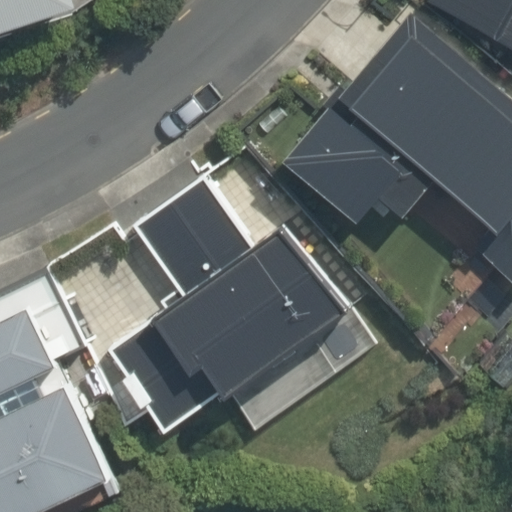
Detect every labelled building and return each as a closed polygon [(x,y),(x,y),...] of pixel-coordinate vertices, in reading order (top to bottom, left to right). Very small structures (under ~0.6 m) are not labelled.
[(0,0),(0,40),(95,0),(0,0)] [(511,0),(457,0),(511,32),(511,0)] [(511,87),(434,21),(309,168),(400,245),(430,210),(511,279),(511,87)] [(345,322),(289,243),(266,260),(212,184),(142,233),(196,309),(129,356),(185,435),(345,322)] [(0,410),(73,376),(65,358),(87,347),(50,267),(0,290),(0,410)] [(0,511),(66,511),(131,475),(81,387),(0,433),(0,511)]
